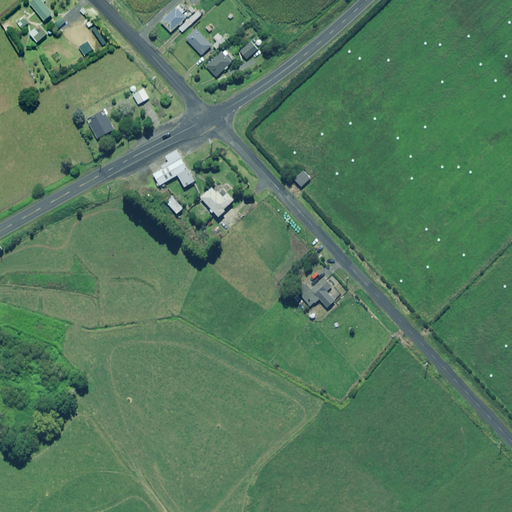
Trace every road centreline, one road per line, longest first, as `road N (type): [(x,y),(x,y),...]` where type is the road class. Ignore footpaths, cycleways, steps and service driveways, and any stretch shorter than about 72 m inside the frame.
road 1 (unclassified): [(209,118),(511,441)]
road 2 (secondary): [(0,232),(209,118)]
road 3 (secondary): [(209,118),(293,64),(366,0)]
road 4 (unclassified): [(209,118),(96,0)]
